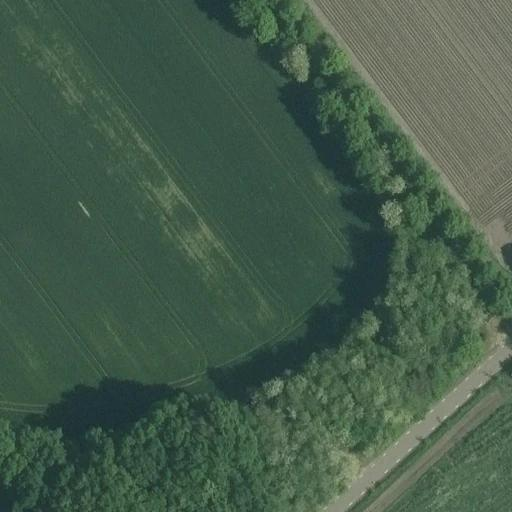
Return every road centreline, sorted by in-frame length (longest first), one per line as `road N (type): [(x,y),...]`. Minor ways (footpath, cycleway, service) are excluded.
road 1 (track): [(254,0),(511,328)]
road 2 (unclassified): [(349,511),(511,346)]
